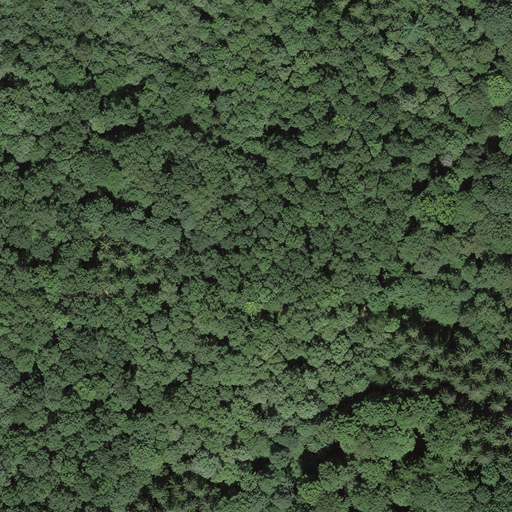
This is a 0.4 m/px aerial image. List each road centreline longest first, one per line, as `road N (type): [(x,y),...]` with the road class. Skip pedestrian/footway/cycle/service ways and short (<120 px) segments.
road 1 (track): [(0,281),(511,316)]
road 2 (track): [(505,0),(437,165),(384,249),(331,304)]
